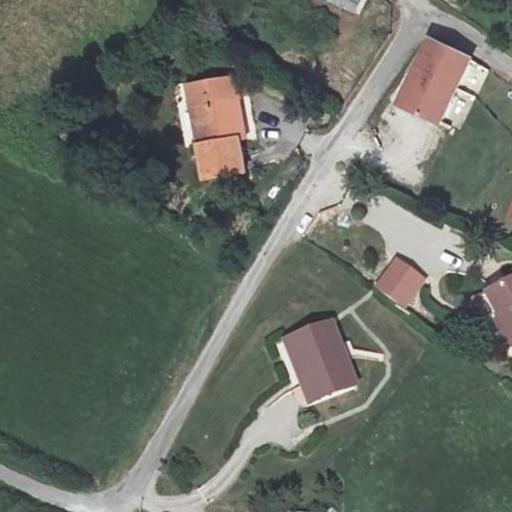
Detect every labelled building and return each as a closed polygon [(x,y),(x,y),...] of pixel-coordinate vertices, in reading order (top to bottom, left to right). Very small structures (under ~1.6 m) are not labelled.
[(440,125),(470,60),(430,42),(400,107),(440,125)] [(475,63),(467,85),(480,89),(488,68),(475,63)] [(238,102),(198,107),(206,147),(197,149),(203,184),(243,177),(238,144),(245,143),(238,102)] [(206,147),(198,107),(189,108),(197,149),(206,147)] [(511,287),(480,307),(496,333),(500,331),(511,352),(511,287)] [(332,414),(376,380),(332,322),(295,349),(325,392),(319,396),(332,414)] [(511,352),(500,331),(496,333),(491,336),(507,363),(511,359),(511,352)]
